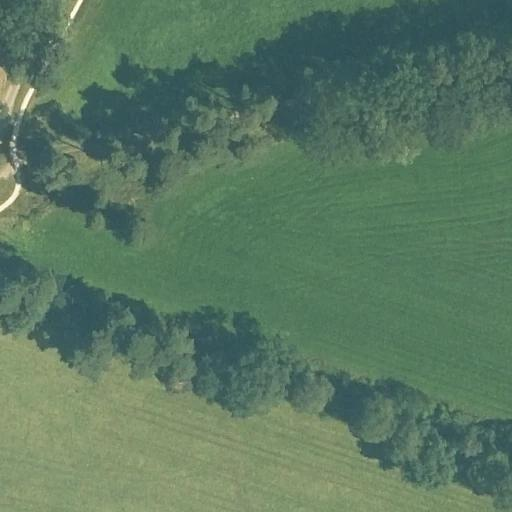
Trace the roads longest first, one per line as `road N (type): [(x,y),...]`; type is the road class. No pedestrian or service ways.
road 1 (track): [(0,174),(98,145),(511,66)]
road 2 (track): [(59,0),(0,120)]
